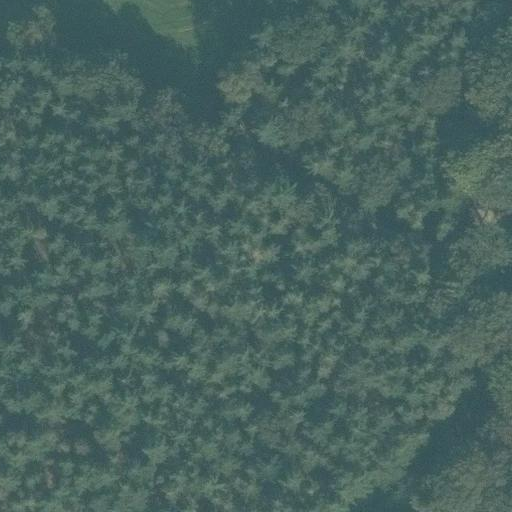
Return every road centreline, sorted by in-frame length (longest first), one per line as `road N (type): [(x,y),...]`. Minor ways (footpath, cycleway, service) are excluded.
road 1 (track): [(0,10),(313,195),(476,264)]
road 2 (unclassified): [(511,417),(484,360),(473,302),(492,168),(511,102)]
